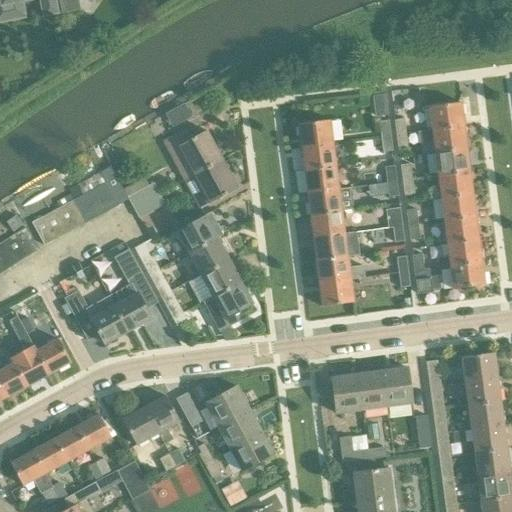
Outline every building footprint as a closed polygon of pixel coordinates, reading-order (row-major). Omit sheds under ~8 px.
[(40,0),(43,16),(57,14),(54,0),(40,0)] [(384,96),(373,97),(374,107),(377,109),(386,107),(384,96)] [(429,107),(432,131),(464,126),(461,103),(429,107)] [(395,120),(397,135),(406,134),(404,119),(395,120)] [(329,120),(298,124),(302,148),(332,144),(329,120)] [(381,138),(390,137),(388,121),(379,122),(381,138)] [(467,149),(464,126),(432,131),(417,133),(419,143),(433,142),(435,153),(467,149)] [(222,161),(206,132),(190,140),(186,133),(165,144),(182,177),(192,172),(194,176),(204,171),(222,161)] [(408,149),(406,134),(397,135),(399,150),(408,149)] [(390,137),(381,138),(383,153),(392,151),(390,137)] [(332,144),(302,148),(304,170),(330,167),(335,166),(332,144)] [(435,153),(438,176),(469,172),(467,149),(435,153)] [(204,171),(194,176),(203,193),(193,198),(199,209),(237,189),(222,161),(204,171)] [(401,166),(403,181),(413,179),(411,164),(401,166)] [(330,167),(304,170),(307,193),(338,189),(335,166),(330,167)] [(386,183),(396,182),(394,166),(384,168),(386,183)] [(438,176),(441,199),(472,195),(469,172),(438,176)] [(128,200),(126,198),(115,176),(104,182),(117,206),(128,200)] [(403,181),(405,196),(415,195),(413,179),(403,181)] [(104,182),(94,188),(106,212),(117,206),(104,182)] [(396,182),(386,183),(388,198),(398,197),(396,182)] [(132,208),(157,195),(151,184),(126,198),(128,200),(132,208)] [(83,194),(96,218),(106,212),(94,188),(83,194)] [(338,189),(307,193),(310,216),(341,212),(341,211),(353,210),(351,189),(350,188),(338,189)] [(96,218),(83,194),(72,199),(85,223),(96,218)] [(157,195),(132,208),(138,219),(163,206),(157,195)] [(441,199),(443,221),(475,217),(472,195),(441,199)] [(85,223),(72,199),(56,208),(69,232),(85,223)] [(69,232),(56,208),(48,212),(61,236),(69,232)] [(392,228),(401,227),(399,209),(385,211),(388,229),(392,228)] [(406,211),(408,226),(419,225),(417,210),(406,211)] [(41,216),(53,240),(61,236),(48,212),(41,216)] [(341,212),(310,216),(313,239),(344,235),(341,212)] [(15,216),(6,223),(13,233),(22,226),(15,216)] [(53,240),(41,216),(30,222),(43,246),(53,240)] [(204,216),(175,232),(187,254),(216,238),(216,239),(223,235),(215,221),(208,225),(204,216)] [(443,221),(446,244),(478,240),(475,217),(443,221)] [(408,226),(410,241),(421,240),(419,225),(408,226)] [(13,234),(26,256),(37,248),(24,227),(13,234)] [(401,227),(392,228),(394,243),(403,242),(401,227)] [(344,235),(313,239),(316,261),(347,257),(359,255),(356,233),(344,235)] [(26,256),(13,234),(2,241),(7,250),(15,262),(26,256)] [(216,238),(187,254),(199,276),(228,260),(216,239),(216,238)] [(481,263),(478,240),(446,244),(448,258),(436,260),(437,269),(449,267),(481,263)] [(7,250),(2,241),(0,242),(0,262),(4,269),(15,262),(7,250)] [(134,248),(149,275),(159,270),(144,243),(134,248)] [(130,285),(108,297),(127,332),(150,319),(145,310),(158,303),(142,275),(129,251),(115,259),(128,282),(130,285)] [(412,256),(414,271),(423,270),(421,255),(412,256)] [(347,257),(316,261),(319,283),(350,279),(365,277),(363,265),(348,267),(347,257)] [(398,273),(408,272),(405,257),(396,258),(398,273)] [(228,260),(199,276),(212,298),(240,282),(228,260)] [(452,290),(484,286),(481,263),(449,267),(452,290)] [(428,269),(423,270),(414,271),(415,280),(429,278),(428,269)] [(149,275),(161,297),(171,292),(159,270),(149,275)] [(408,272),(398,273),(400,288),(410,287),(408,272)] [(438,277),(429,278),(431,290),(439,289),(438,277)] [(431,293),(431,290),(429,278),(415,280),(417,294),(431,293)] [(350,279),(319,283),(322,307),(353,303),(350,279)] [(212,298),(203,303),(219,332),(237,322),(233,315),(252,304),(240,282),(212,298)] [(67,298),(65,299),(67,304),(72,313),(80,327),(88,341),(99,334),(104,344),(127,332),(108,297),(87,308),(78,292),(67,298)] [(171,292),(161,297),(173,319),(183,314),(171,292)] [(67,304),(61,307),(66,316),(72,313),(67,304)] [(183,314),(173,319),(177,326),(187,321),(183,314)] [(27,318),(20,322),(26,335),(34,330),(27,318)] [(20,322),(11,327),(18,339),(26,335),(20,322)] [(23,350),(10,357),(13,363),(26,386),(47,374),(35,351),(32,345),(26,335),(18,339),(23,350)] [(57,339),(35,351),(47,374),(70,362),(57,339)] [(461,358),(464,382),(496,378),(493,354),(461,358)] [(426,363),(429,387),(439,385),(436,361),(426,363)] [(13,363),(0,370),(0,390),(4,397),(26,386),(13,363)] [(384,394),(386,408),(412,405),(407,369),(382,372),(384,394)] [(384,394),(382,372),(357,375),(360,396),(362,412),(386,408),(384,394)] [(360,396),(357,375),(331,379),(336,415),(362,412),(360,396)] [(464,382),(467,406),(499,402),(496,378),(464,382)] [(218,427),(250,409),(237,385),(204,403),(218,427)] [(429,387),(432,410),(443,409),(439,385),(429,387)] [(185,393),(175,399),(190,427),(201,421),(185,393)] [(173,439),(167,428),(178,423),(164,397),(142,408),(145,415),(156,435),(158,433),(164,444),(173,439)] [(467,406),(470,429),(502,425),(499,402),(467,406)] [(145,415),(142,408),(120,420),(134,446),(156,435),(145,415)] [(250,409),(218,427),(229,449),(261,431),(250,409)] [(432,410),(436,434),(446,433),(443,409),(432,410)] [(418,449),(431,447),(426,415),(413,416),(418,449)] [(83,441),(87,449),(109,438),(98,416),(76,428),(83,441)] [(470,429),(473,453),(505,449),(502,425),(470,429)] [(83,441),(76,428),(54,439),(65,461),(87,449),(83,441)] [(261,431),(229,449),(241,470),(273,453),(261,431)] [(436,434),(439,457),(449,456),(446,433),(436,434)] [(369,461),(367,451),(352,453),(350,438),(339,439),(343,464),(369,461)] [(40,467),(43,473),(52,468),(65,461),(54,439),(32,451),(40,467)] [(196,449),(203,463),(212,458),(205,444),(196,449)] [(166,454),(173,467),(185,460),(178,448),(166,454)] [(367,451),(369,461),(387,459),(385,449),(367,451)] [(473,453),(476,477),(508,473),(505,449),(473,453)] [(40,467),(32,451),(10,463),(21,484),(33,478),(47,505),(57,499),(51,487),(51,486),(43,473),(40,467)] [(173,467),(166,454),(159,459),(165,471),(173,467)] [(439,457),(442,481),(452,480),(449,456),(439,457)] [(221,474),(212,458),(203,463),(212,479),(221,474)] [(95,463),(100,474),(108,470),(102,459),(95,463)] [(134,461),(128,465),(117,471),(132,499),(149,490),(146,483),(134,461)] [(100,474),(95,463),(87,468),(92,478),(100,474)] [(388,470),(352,475),(354,489),(356,503),(392,498),(390,484),(388,470)] [(476,477),(479,500),(511,496),(508,473),(476,477)] [(442,481),(445,505),(455,503),(452,480),(442,481)] [(51,486),(51,487),(57,499),(66,495),(59,482),(51,486)] [(66,509),(60,511),(92,511),(85,499),(99,492),(94,482),(69,496),(61,500),(66,509)] [(479,500),(481,511),(511,511),(511,501),(511,496),(479,500)] [(392,498),(356,503),(357,511),(393,511),(392,498)] [(445,505),(446,511),(456,511),(455,503),(445,505)]
